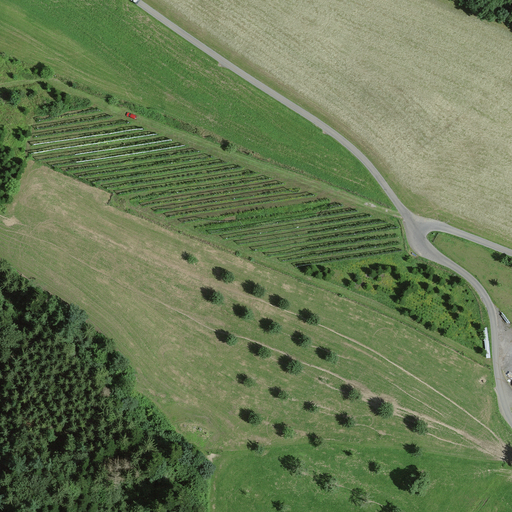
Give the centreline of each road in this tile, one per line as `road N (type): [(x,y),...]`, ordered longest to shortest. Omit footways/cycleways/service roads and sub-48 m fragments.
road 1 (unclassified): [(416,228),(343,139),(137,0)]
road 2 (unclassified): [(511,421),(488,300),(474,281),(421,249),(416,228)]
